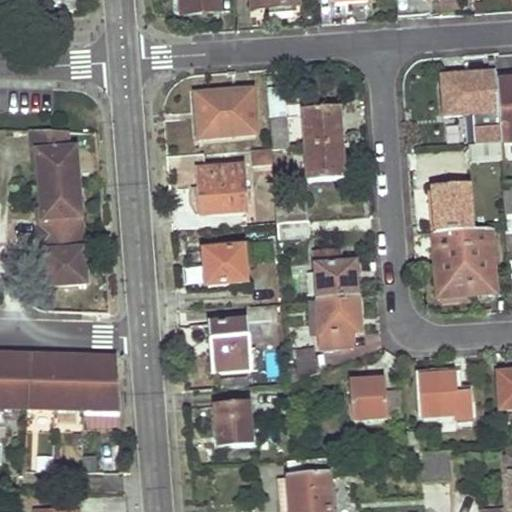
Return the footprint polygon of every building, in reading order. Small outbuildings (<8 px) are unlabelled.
[(42,0),(41,6),(78,12),(80,0),(42,0)] [(191,15),(190,0),(181,0),(181,16),(191,15)] [(190,0),(191,15),(220,13),(218,0),(190,0)] [(298,8),(297,0),(252,0),(253,11),(280,9),(298,8)] [(511,72),(495,74),(495,75),(495,82),(511,80),(511,72)] [(473,115),(497,114),(495,82),(495,75),(441,78),(444,118),(453,117),(473,115)] [(499,143),(511,141),(511,80),(495,82),(497,114),(499,143)] [(198,140),(256,137),(252,94),(236,95),(235,94),(195,97),(198,140)] [(302,112),(304,147),(340,145),(339,127),(334,127),(333,109),(302,112)] [(470,162),(501,160),(499,143),(497,114),(473,115),(475,145),(469,145),(470,162)] [(269,118),(272,150),(289,149),(287,117),(269,118)] [(65,131),(29,130),(28,152),(32,152),(30,220),(26,220),(24,253),(29,253),(28,285),(48,286),(67,284),(68,244),(54,243),(55,222),(69,223),(72,148),(65,148),(65,131)] [(304,147),(303,148),(305,183),(338,180),(337,164),(341,163),(340,145),(304,147)] [(303,148),(293,149),(295,183),(305,183),(303,148)] [(251,152),(252,167),(273,166),(272,150),(251,152)] [(200,217),(246,214),(242,168),(203,171),(203,155),(196,156),(200,217)] [(504,214),(511,213),(511,182),(502,183),(504,214)] [(436,230),(437,233),(473,230),(470,185),(433,188),(433,191),(436,230)] [(277,224),(308,222),(307,206),(276,208),(277,224)] [(278,240),(309,238),(308,222),(277,224),(278,240)] [(438,297),(495,293),(491,229),(473,230),(437,233),(433,233),(434,251),(438,250),(440,273),(436,273),(438,297)] [(206,288),(246,285),(244,262),(243,250),(203,253),(206,288)] [(313,253),(317,301),(357,298),(356,283),(354,263),(341,263),(340,252),(313,253)] [(318,352),(345,350),(344,334),(350,334),(359,334),(357,298),(317,301),(312,301),(311,302),(311,307),(315,306),(317,337),(318,352)] [(311,302),(307,302),(309,337),(317,337),(315,306),(311,307),(311,302)] [(216,375),(250,372),(247,322),(209,325),(210,344),(214,344),(216,375)] [(311,349),(292,351),(294,360),(312,358),(311,349)] [(285,353),(288,384),(319,374),(317,357),(312,358),(294,360),(292,351),(285,353)] [(0,356),(0,411),(29,412),(31,358),(0,356)] [(116,361),(31,358),(29,412),(120,416),(116,361)] [(511,372),(497,374),(500,412),(511,411),(511,372)] [(455,422),(470,422),(467,395),(453,396),(452,382),(436,383),(435,378),(419,379),(422,419),(455,417),(455,422)] [(349,384),(352,422),(402,418),(400,391),(385,392),(385,387),(369,388),(368,383),(349,384)] [(217,448),(251,445),(250,427),(249,405),(214,408),(217,448)] [(407,436),(409,455),(421,454),(420,435),(407,436)] [(15,439),(0,438),(0,463),(14,464),(15,439)] [(480,511),(479,511),(511,511),(511,448),(499,449),(503,496),(510,495),(511,510),(480,511)] [(36,455),(34,470),(51,472),(53,457),(36,455)] [(420,485),(422,485),(436,484),(450,482),(449,455),(419,456),(420,485)] [(419,456),(409,457),(410,476),(412,497),(423,497),(422,485),(420,485),(419,456)] [(288,481),(289,511),(329,511),(328,478),(353,476),(354,480),(410,476),(409,457),(286,464),(288,481)] [(289,511),(288,481),(277,481),(279,511),(289,511)]
